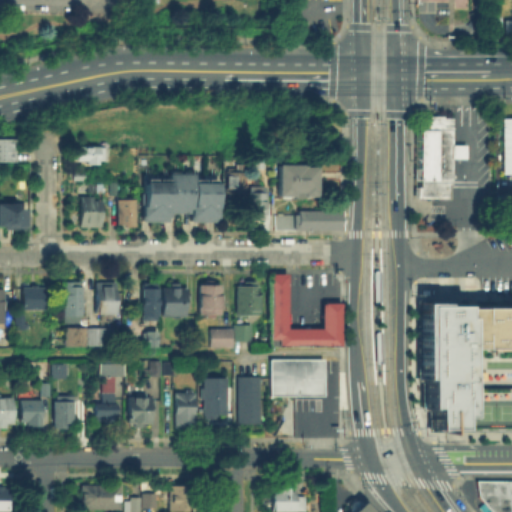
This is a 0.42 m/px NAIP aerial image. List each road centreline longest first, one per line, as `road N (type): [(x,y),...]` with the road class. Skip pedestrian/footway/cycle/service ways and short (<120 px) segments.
road 1 (residential): [(368,457),(0,455)]
road 2 (residential): [(355,254),(0,255)]
road 3 (secondary): [(416,458),(400,380),(397,231)]
road 4 (primary): [(219,71),(118,71),(0,96)]
road 5 (secondary): [(360,73),(356,231)]
road 6 (secondary): [(356,231),(358,380)]
road 7 (primary): [(360,73),(219,71)]
road 8 (secondary): [(396,205),(395,74)]
